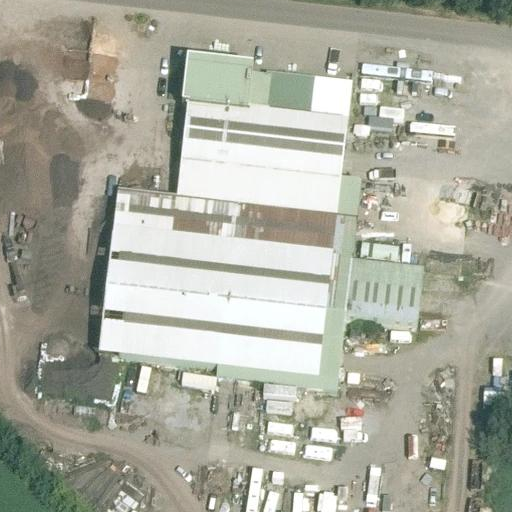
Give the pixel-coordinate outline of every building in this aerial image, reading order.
[(243,69),(179,62),(174,104),(184,105),(238,112),(242,78),(243,69)] [(348,124),(353,84),(266,74),(265,81),(262,114),(344,124),(348,124)] [(262,114),(265,81),(242,78),(238,112),(262,114)] [(184,105),(173,199),(352,220),(356,183),(338,181),(344,124),(262,114),(238,112),(184,105)] [(173,199),(116,193),(97,362),(332,388),(340,321),(347,263),(352,220),(173,199)] [(381,259),(403,263),(405,252),(383,248),(381,259)] [(347,263),(340,321),(417,330),(424,272),(347,263)] [(487,383),(500,386),(504,360),(491,358),(487,383)] [(145,413),(150,373),(136,371),(132,412),(145,413)] [(264,511),(272,479),(261,477),(252,511),(264,511)]
